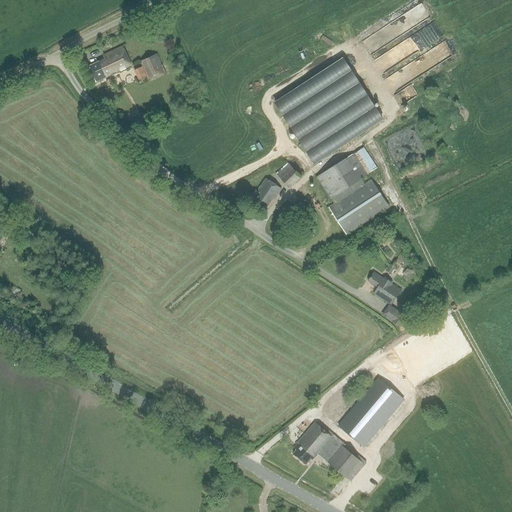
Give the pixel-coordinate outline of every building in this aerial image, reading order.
[(96,83),(131,66),(122,47),(104,56),(105,59),(88,66),(96,83)] [(149,81),(166,73),(157,54),(140,62),(149,81)] [(274,102),(315,165),(383,120),(344,58),(274,102)] [(364,148),(316,178),(329,200),(331,199),(334,204),(328,207),(346,236),(389,207),(371,180),(364,184),(361,179),(377,169),(364,148)] [(301,178),(289,164),(277,175),(289,189),(301,178)] [(274,200),(283,188),(265,178),(258,191),(256,190),(250,197),(266,209),(273,199),(274,200)] [(306,225),(316,218),(303,202),(294,209),(306,225)] [(394,267),(389,263),(385,270),(390,274),(394,267)] [(383,278),(373,272),(367,281),(378,288),(374,295),(391,306),(401,290),(392,284),(393,283),(384,277),(383,278)] [(401,326),(411,312),(402,306),(392,320),(401,326)] [(363,447),(404,400),(379,379),(338,426),(363,447)] [(351,482),(365,464),(316,423),(295,449),(297,450),(293,454),(306,465),(311,459),(313,460),(317,454),(351,482)]
